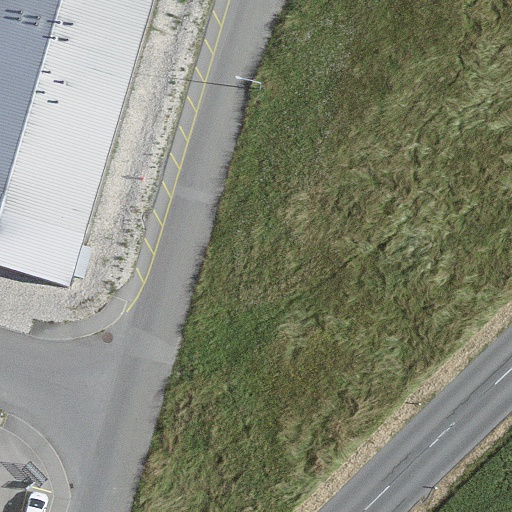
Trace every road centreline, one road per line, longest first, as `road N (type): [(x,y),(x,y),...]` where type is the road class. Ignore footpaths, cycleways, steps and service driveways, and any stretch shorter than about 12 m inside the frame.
road 1 (unclassified): [(133,417),(254,0)]
road 2 (tertiary): [(360,511),(511,366)]
road 3 (residential): [(133,417),(0,378)]
